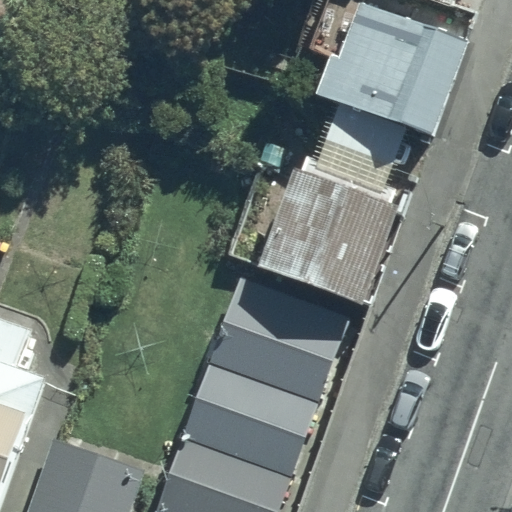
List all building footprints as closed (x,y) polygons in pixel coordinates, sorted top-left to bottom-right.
[(458,0),(428,0),(455,10),(458,0)] [(334,69),(323,102),(437,143),(469,51),(362,13),(341,72),(334,69)] [(370,317),(408,216),(303,177),(266,277),(370,317)] [(214,369),(324,407),(356,315),(246,277),(214,369)] [(0,511),(5,511),(51,383),(27,375),(39,340),(0,326),(0,511)] [(188,446),(296,484),(324,407),(214,369),(188,446)] [(139,511),(153,476),(62,442),(35,511),(139,511)] [(286,511),(296,484),(188,446),(164,511),(286,511)]
